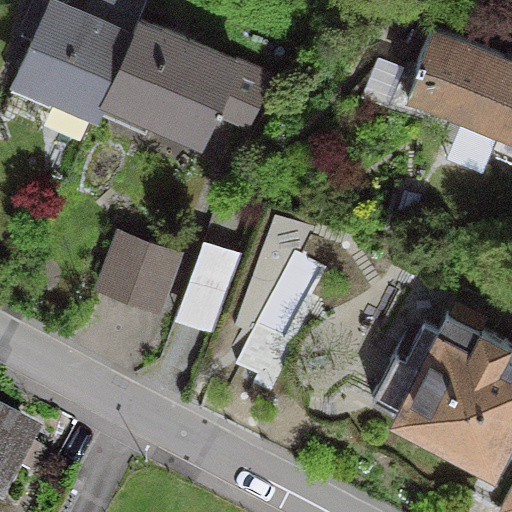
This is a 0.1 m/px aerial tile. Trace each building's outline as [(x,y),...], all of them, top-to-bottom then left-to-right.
[(44,0),(11,72),(93,108),(134,18),(141,0),(82,0),(130,22),(124,35),(48,0),(44,0)] [(209,108),(241,122),(263,75),(134,18),(93,108),(95,109),(101,95),(196,138),(209,108)] [(411,61),(413,62),(402,91),(511,136),(511,56),(511,59),(426,24),(411,61)] [(151,307),(171,251),(115,230),(95,286),(151,307)] [(511,406),(511,345),(475,325),(475,327),(442,309),(432,327),(419,320),(400,356),(389,350),(366,395),(485,458),(511,406)] [(27,445),(30,439),(0,423),(0,497),(16,467),(27,473),(38,451),(27,445)] [(502,511),(511,511),(511,479),(497,509),(502,511)]
